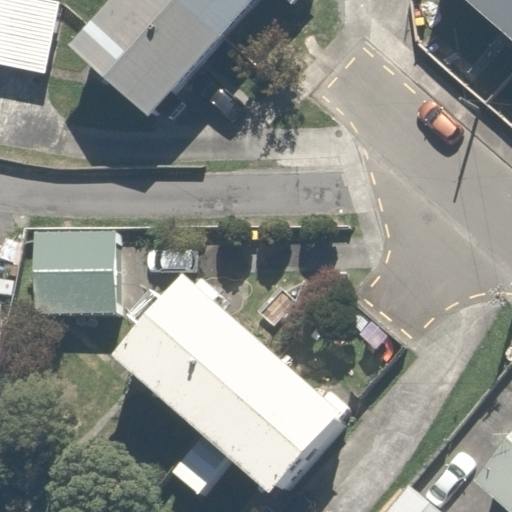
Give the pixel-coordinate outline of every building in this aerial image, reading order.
[(80,6),(48,0),(0,0),(0,70),(65,83),(80,6)] [(305,0),(150,0),(97,63),(187,139),(305,0)] [(511,0),(466,0),(511,37),(511,0)] [(138,323),(133,242),(47,248),(53,329),(138,323)] [(220,296),(149,374),(302,511),(320,511),(383,442),(220,296)] [(0,377),(13,380),(26,311),(0,305),(0,377)] [(455,511),(428,492),(412,511),(455,511)]
